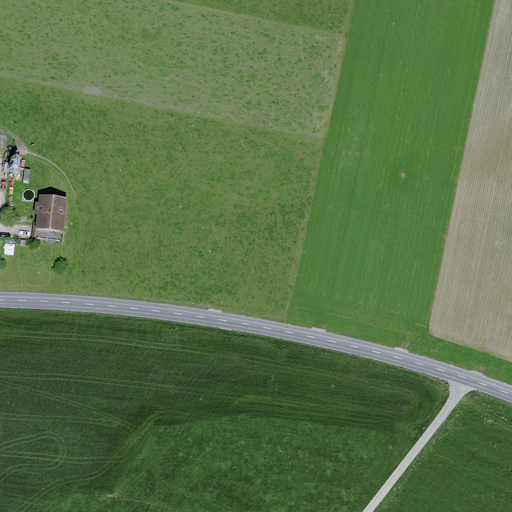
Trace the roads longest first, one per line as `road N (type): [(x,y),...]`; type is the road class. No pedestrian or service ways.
road 1 (secondary): [(511,395),(411,361),(262,327),(0,300)]
road 2 (track): [(368,511),(464,378)]
